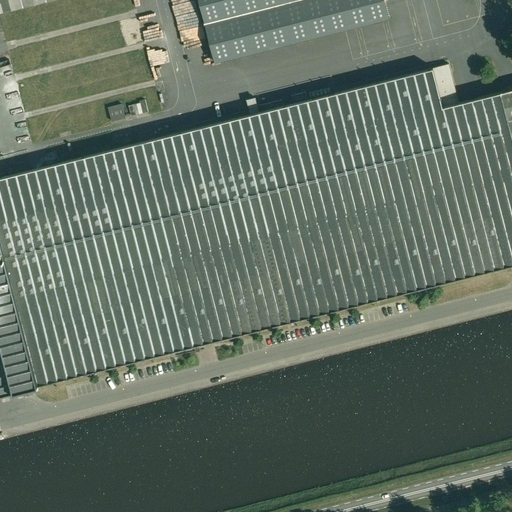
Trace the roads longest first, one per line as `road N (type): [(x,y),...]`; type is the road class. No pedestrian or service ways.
road 1 (unclassified): [(0,424),(511,292)]
road 2 (unknown): [(171,33),(0,82)]
road 3 (primary): [(340,511),(511,468)]
road 4 (unknown): [(159,0),(0,43)]
